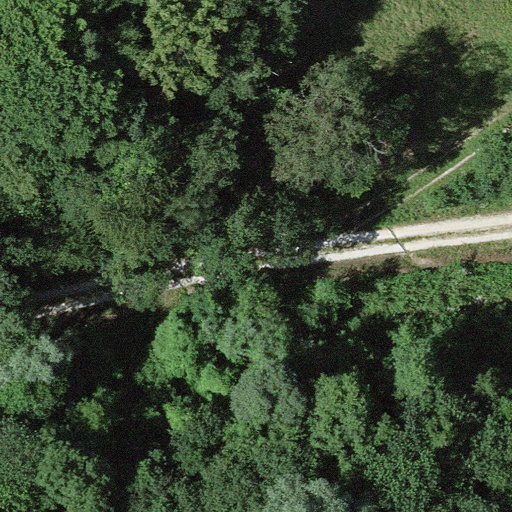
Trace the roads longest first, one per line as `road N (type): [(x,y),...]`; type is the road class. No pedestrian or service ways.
road 1 (track): [(0,311),(511,225)]
road 2 (track): [(511,113),(296,258)]
